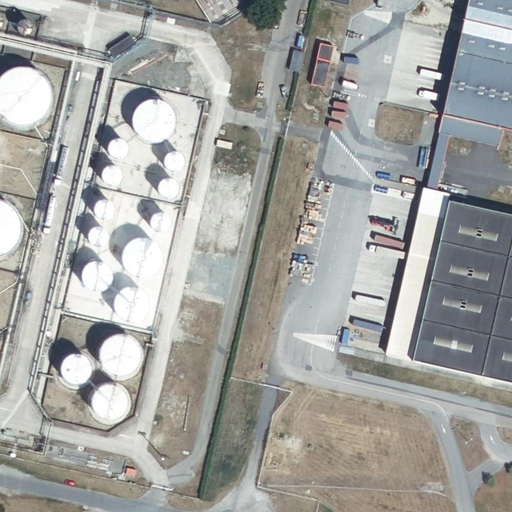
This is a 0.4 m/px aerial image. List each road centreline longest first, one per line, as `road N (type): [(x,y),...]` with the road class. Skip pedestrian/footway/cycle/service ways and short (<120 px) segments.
road 1 (unknown): [(175,478),(205,435),(299,0)]
road 2 (unclassified): [(0,475),(161,511)]
